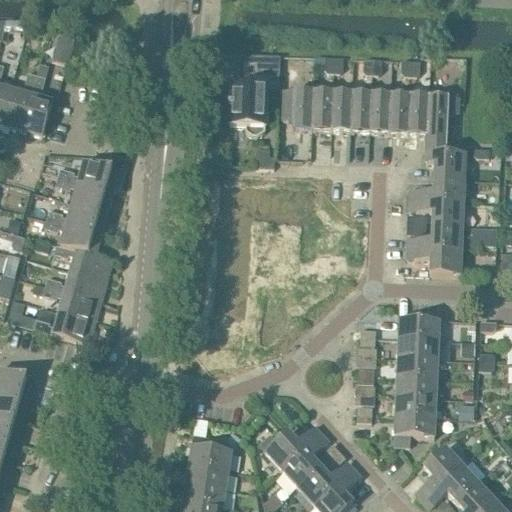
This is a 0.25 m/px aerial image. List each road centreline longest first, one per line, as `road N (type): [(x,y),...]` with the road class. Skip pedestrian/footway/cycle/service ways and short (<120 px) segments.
road 1 (tertiary): [(144,391),(173,91)]
road 2 (residential): [(372,291),(379,176),(277,171)]
road 3 (residential): [(402,511),(280,377)]
road 4 (residential): [(372,291),(474,299),(494,317),(511,317)]
road 5 (residential): [(28,511),(64,371)]
road 6 (residential): [(144,391),(221,399),(280,377)]
road 7 (residential): [(0,150),(42,159),(72,149),(85,96)]
road 8 (residential): [(280,377),(372,291)]
road 9 (tertiary): [(124,511),(144,391)]
